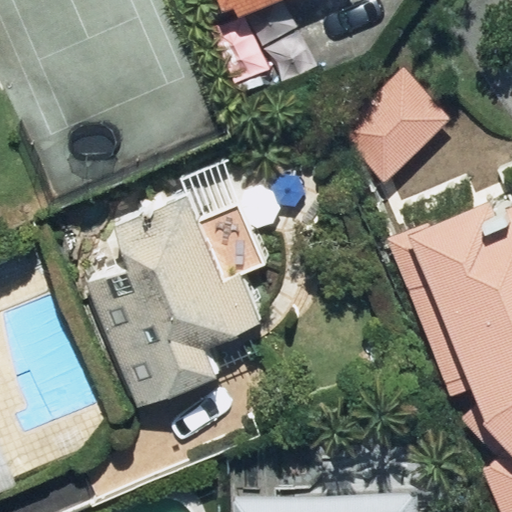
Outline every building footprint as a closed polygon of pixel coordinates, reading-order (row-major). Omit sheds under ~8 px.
[(232,0),(239,15),(271,0),(232,0)] [(411,57),(341,121),(392,176),(462,112),(411,57)] [(251,193),(211,209),(201,185),(120,217),(135,254),(90,272),(143,407),(230,373),(216,338),(265,319),(246,271),(277,259),(251,193)] [(511,511),(511,187),(397,235),(509,511),(511,511)] [(0,464),(12,459),(0,431),(0,464)] [(257,488),(255,511),(427,511),(428,494),(257,488)]
